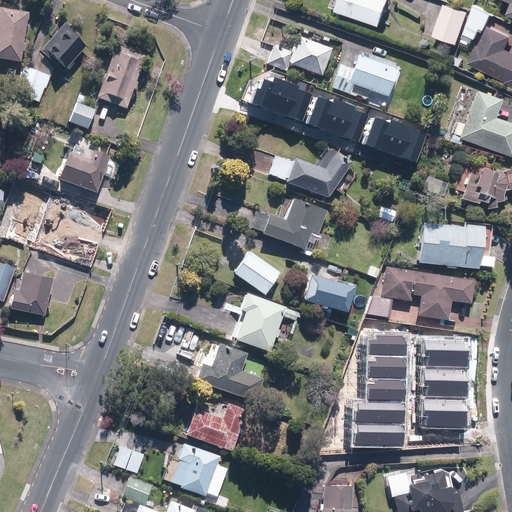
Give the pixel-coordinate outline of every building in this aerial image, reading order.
[(383,0),(342,0),(339,9),(377,20),(383,0)] [(479,33),(487,19),(490,8),(472,2),(459,43),(466,45),(469,39),(472,40),(475,32),(479,33)] [(466,12),(443,4),(432,39),(455,46),(466,12)] [(28,10),(1,6),(0,13),(0,57),(20,61),(28,10)] [(66,22),(40,50),(48,56),(49,54),(69,68),(88,47),(79,37),(80,34),(66,22)] [(511,38),(511,35),(491,24),(471,60),(511,83),(511,48),(508,46),(511,38)] [(333,48),(299,36),(293,53),(274,47),(268,62),(286,69),(288,62),(323,75),(333,48)] [(151,57),(118,45),(99,97),(131,109),(151,57)] [(395,66),(358,56),(350,83),(387,93),(395,66)] [(49,75),(26,66),(16,92),(39,101),(49,75)] [(258,88),(252,103),(303,121),(313,94),(299,89),(300,86),(274,77),(273,82),(264,79),(261,89),(258,88)] [(501,97),(476,89),(465,123),(459,121),(453,139),(460,141),(461,137),(511,153),(511,148),(511,122),(494,116),(501,97)] [(309,124),(360,142),(369,115),(355,110),(356,107),(334,99),(333,102),(319,97),(309,124)] [(94,111),(76,103),(71,121),(87,126),(94,111)] [(366,144),(417,162),(427,135),(412,130),(413,127),(391,119),(390,122),(376,117),(366,144)] [(459,153),(451,148),(444,161),(452,165),(459,153)] [(95,158),(70,150),(61,179),(98,190),(108,156),(96,152),(95,158)] [(326,195),(327,191),(346,163),(332,154),(323,168),(295,157),(293,161),(277,154),(269,171),(326,195)] [(511,195),(509,167),(469,171),(460,199),(480,197),(481,206),(490,205),(490,197),(511,195)] [(81,242),(83,199),(55,198),(54,212),(46,212),(46,224),(53,224),(53,241),(81,242)] [(302,248),(318,206),(295,198),(287,219),(271,214),(264,233),(302,248)] [(397,210),(382,204),(377,216),(393,222),(397,210)] [(403,232),(408,218),(399,215),(395,227),(390,225),(386,238),(393,240),(396,230),(403,232)] [(464,224),(423,221),(420,260),(486,265),(489,220),(464,219),(464,224)] [(248,250),(234,270),(264,291),(278,270),(248,250)] [(383,256),(372,251),(367,264),(370,265),(367,275),(378,279),(381,269),(379,268),(383,256)] [(14,263),(0,258),(0,295),(3,297),(14,263)] [(476,280),(386,268),(382,296),(410,299),(411,294),(423,296),(421,313),(450,317),(452,301),(473,303),(476,280)] [(46,310),(49,276),(22,273),(21,287),(13,286),(11,307),(46,310)] [(313,275),(306,299),(349,311),(355,287),(313,275)] [(270,348),(284,305),(245,292),(240,307),(245,309),(236,337),(270,348)] [(389,316),(391,297),(372,297),(365,314),(389,316)] [(370,340),(369,355),(406,356),(407,337),(379,336),(379,340),(370,340)] [(430,355),(430,364),(430,367),(468,367),(468,341),(428,340),(427,355),(430,355)] [(213,367),(205,365),(200,382),(255,400),(263,378),(242,371),(249,352),(221,343),(213,367)] [(368,361),(368,376),(405,377),(405,358),(378,358),(377,361),(368,361)] [(428,384),(428,394),(428,396),(465,396),(466,370),(425,370),(425,384),(428,384)] [(367,384),(367,399),(404,400),(404,381),(376,380),(376,384),(367,384)] [(233,447),(246,407),(227,401),(223,415),(195,406),(186,432),(233,447)] [(465,401),(422,401),(422,427),(465,426),(465,401)] [(356,412),(356,423),(404,424),(404,404),(359,403),(359,412),(356,412)] [(355,434),(355,445),(403,446),(403,426),(358,425),(358,434),(355,434)] [(221,454),(182,440),(167,481),(206,494),(221,454)] [(146,453),(121,444),(113,464),(138,473),(146,453)] [(395,496),(398,511),(463,511),(459,491),(456,493),(450,474),(441,469),(434,470),(435,473),(422,476),(421,473),(410,476),(412,484),(409,485),(411,492),(395,496)] [(155,483),(129,475),(123,496),(148,504),(155,483)] [(351,511),(352,485),(322,484),(321,511),(351,511)] [(195,511),(196,509),(169,500),(165,511),(159,511),(139,505),(137,511),(195,511)]
